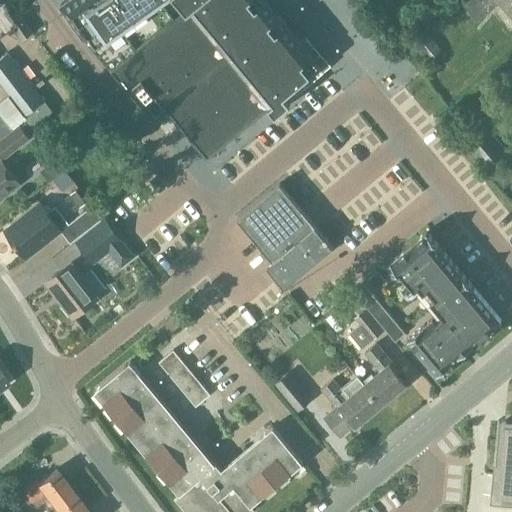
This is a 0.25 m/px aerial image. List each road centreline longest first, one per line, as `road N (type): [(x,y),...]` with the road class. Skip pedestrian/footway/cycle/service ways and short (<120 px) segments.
road 1 (residential): [(210,215),(367,91),(511,262)]
road 2 (residential): [(43,0),(210,215)]
road 3 (residential): [(325,511),(511,358)]
road 4 (residential): [(52,383),(231,242)]
road 5 (residential): [(142,511),(63,402)]
